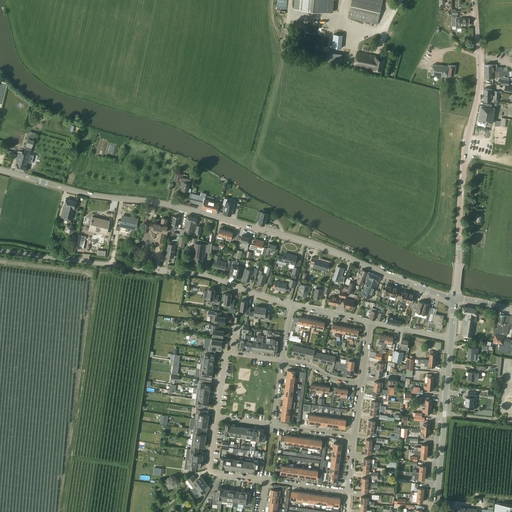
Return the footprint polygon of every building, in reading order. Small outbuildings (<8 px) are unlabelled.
[(332,12),(333,0),(295,0),(295,9),(332,12)] [(351,0),(348,18),(377,25),(383,0),(351,0)] [(469,19),(460,18),(460,19),(458,19),(457,19),(457,28),(461,28),(462,25),(469,25),(469,19)] [(372,70),(382,72),(385,58),(375,56),(357,52),(354,66),(372,70)] [(324,53),(324,62),(341,62),(341,54),(324,53)] [(432,72),(432,75),(450,77),(450,75),(454,75),(456,66),(448,65),(448,66),(433,64),(432,70),(432,72)] [(485,65),(484,65),(484,71),(493,71),(500,71),(500,76),(504,76),(509,77),(509,71),(507,71),(502,71),(502,68),(502,67),(497,67),(497,65),(493,65),(485,65)] [(479,121),(492,123),(495,108),(492,108),(492,105),(484,104),(484,106),(481,106),(479,121)] [(31,148),(31,146),(32,146),(35,136),(29,134),(28,138),(27,138),(27,141),(25,145),(27,145),(26,147),(31,148)] [(29,154),(31,148),(26,147),(24,154),(18,152),(16,160),(17,160),(14,169),(24,171),(27,162),(32,163),(34,155),(29,154)] [(182,177),(181,183),(183,183),(181,190),(191,192),(191,189),(188,188),(190,183),(190,179),(193,180),(195,173),(190,172),(190,175),(190,179),(182,177)] [(224,198),(223,205),(225,205),(223,214),(231,216),(234,204),(227,202),(228,199),(224,198)] [(61,217),(71,220),(74,208),(75,208),(76,201),(65,199),(61,217)] [(204,202),(202,209),(216,213),(219,204),(205,200),(204,200),(204,202)] [(262,212),(258,211),(256,220),(259,220),(259,223),(265,225),(268,213),(262,212)] [(89,230),(105,234),(109,220),(92,216),(89,230)] [(118,220),(115,230),(118,230),(119,231),(120,230),(125,231),(126,227),(129,228),(132,229),(135,229),(137,219),(135,218),(130,218),(122,216),(121,221),(120,221),(118,220)] [(173,216),(171,227),(178,228),(180,218),(173,216)] [(185,230),(194,232),(197,219),(188,216),(185,230)] [(154,222),(152,229),(160,231),(158,241),(162,242),(164,232),(166,232),(168,226),(166,225),(167,219),(162,217),(161,224),(154,222)] [(66,224),(64,230),(69,234),(70,233),(74,230),(72,224),(66,224)] [(217,236),(222,238),(222,236),(225,236),(227,230),(220,228),(217,236)] [(233,232),(227,230),(225,236),(227,237),(226,239),(231,240),(231,238),(233,232)] [(242,235),(240,241),(244,242),(242,247),(247,248),(249,243),(248,243),(249,237),(242,235)] [(251,245),(250,248),(255,250),(255,252),(262,254),(264,248),(262,247),(264,242),(255,239),(253,245),(251,245)] [(166,256),(174,257),(176,245),(168,243),(166,256)] [(210,245),(195,243),(193,254),(195,255),(194,260),(197,260),(197,261),(198,261),(198,260),(203,261),(204,255),(205,254),(205,252),(209,252),(210,245)] [(267,253),(270,254),(271,250),(275,251),(276,245),(269,243),(268,248),(265,247),(262,255),(266,256),(267,253)] [(236,250),(234,257),(240,259),(242,252),(236,250)] [(276,254),(275,259),(278,260),(277,262),(286,265),(286,262),(290,263),(288,267),(293,269),(294,269),(294,267),(295,265),(297,259),(297,256),(290,254),(289,255),(284,254),(283,256),(276,254)] [(225,270),(227,262),(219,260),(221,256),(216,255),(213,266),(225,270)] [(311,258),(310,263),(314,264),(313,266),(327,271),(329,263),(321,260),(321,261),(311,258)] [(238,262),(233,261),(229,275),(233,276),(239,278),(243,267),(237,266),(238,262)] [(261,274),(258,283),(264,285),(267,275),(266,274),(268,267),(265,266),(264,271),(260,270),(259,273),(261,274)] [(338,266),(333,279),(343,283),(345,276),(342,275),(345,268),(338,266)] [(252,276),(253,275),(256,276),(258,269),(254,268),(253,271),(245,269),(242,279),(249,281),(251,275),(252,276)] [(364,280),(365,280),(367,276),(366,276),(367,272),(362,270),(357,282),(362,284),(364,280)] [(380,277),(368,272),(367,276),(365,280),(366,280),(367,278),(368,278),(363,289),(362,289),(359,296),(362,297),(364,294),(372,297),(380,277)] [(343,290),(352,293),(355,284),(350,282),(351,279),(347,278),(343,290)] [(274,289),(285,291),(287,283),(275,281),(274,289)] [(300,286),(299,294),(307,296),(308,292),(308,290),(310,290),(311,286),(301,284),(300,286)] [(381,296),(383,297),(384,294),(390,296),(393,286),(390,285),(387,284),(385,290),(383,289),(381,296)] [(398,287),(395,286),(395,287),(393,286),(390,296),(389,298),(395,300),(397,301),(399,295),(399,294),(397,293),(398,287)] [(214,295),(215,289),(214,289),(214,288),(210,288),(209,289),(209,288),(207,301),(217,303),(218,295),(214,295)] [(315,288),(314,297),(315,298),(314,298),(315,299),(317,299),(318,299),(318,298),(320,299),(321,295),(322,295),(323,290),(315,288)] [(402,296),(399,295),(397,301),(397,302),(400,303),(401,303),(401,304),(401,305),(405,306),(406,302),(409,293),(406,292),(407,291),(403,290),(402,296)] [(222,294),(222,301),(224,301),(224,304),(229,304),(229,307),(234,308),(235,300),(230,299),(231,294),(225,293),(225,294),(222,294)] [(409,303),(409,305),(414,307),(416,300),(413,300),(415,294),(411,293),(409,293),(406,302),(409,303)] [(328,303),(337,305),(339,298),(330,296),(328,303)] [(343,306),(352,308),(354,301),(345,299),(343,306)] [(250,314),(250,311),(251,307),(247,306),(247,301),(241,300),(240,310),(246,311),(245,314),(249,314),(250,314)] [(414,307),(412,314),(420,317),(421,313),(424,303),(418,301),(418,303),(416,308),(414,307)] [(421,313),(420,317),(426,318),(425,322),(428,322),(430,312),(428,312),(430,305),(424,303),(421,313)] [(253,319),(254,317),(259,317),(261,307),(255,306),(254,312),(250,311),(250,314),(249,314),(249,318),(253,319)] [(461,334),(474,335),(478,309),(463,306),(462,312),(465,313),(461,334)] [(266,313),(266,308),(261,307),(259,317),(265,318),(264,321),(269,321),(270,314),(266,313)] [(371,310),(369,318),(376,319),(376,318),(377,318),(380,310),(380,309),(372,308),(371,307),(370,310),(371,310)] [(208,311),(208,315),(213,316),(212,322),(225,323),(226,317),(220,317),(221,312),(213,311),(208,311)] [(427,325),(427,329),(432,330),(432,327),(442,329),(443,324),(442,324),(444,316),(434,314),(433,313),(433,314),(430,313),(428,321),(427,325)] [(510,317),(499,314),(497,326),(498,326),(498,329),(496,328),(495,333),(502,335),(506,336),(507,332),(510,317)] [(387,323),(400,326),(401,319),(388,316),(387,323)] [(184,319),(179,322),(183,327),(187,324),(184,319)] [(209,324),(209,328),(210,329),(211,329),(210,335),(223,337),(224,331),(218,330),(219,326),(212,325),(209,324)] [(351,334),(350,337),(353,338),(353,335),(358,336),(359,330),(352,328),(351,334)] [(290,330),(289,341),(301,342),(302,334),(299,334),(299,336),(292,336),(293,330),(290,330)] [(253,341),(252,351),(258,352),(260,337),(261,337),(261,335),(258,334),(258,337),(257,342),(253,341)] [(380,334),(378,343),(382,344),(381,347),(384,348),(385,344),(387,336),(380,334)] [(241,340),(239,349),(246,350),(248,335),(245,335),(244,340),(241,340)] [(503,344),(504,336),(495,335),(493,343),(498,344),(498,343),(503,344)] [(392,345),(393,337),(387,336),(385,344),(392,345)] [(205,338),(204,348),(208,348),(208,349),(216,350),(216,346),(222,347),(222,341),(210,339),(205,338)] [(266,343),(265,353),(271,353),(273,339),(270,339),(267,338),(266,343)] [(401,345),(400,348),(405,348),(406,349),(408,349),(409,346),(407,346),(408,340),(402,339),(400,345),(401,345)] [(293,345),(291,354),(299,356),(300,347),(293,345)] [(306,357),(308,348),(300,347),(299,356),(306,357)] [(478,354),(478,348),(469,347),(468,350),(467,359),(476,360),(477,353),(478,354)] [(312,359),(312,361),(314,352),(315,350),(308,348),(306,357),(312,359)] [(201,349),(200,358),(202,358),(204,359),(214,360),(214,358),(215,358),(215,355),(210,354),(211,351),(204,350),(201,349)] [(394,351),(392,360),(397,361),(401,362),(402,358),(398,358),(399,351),(394,350),(394,351)] [(312,361),(319,362),(321,353),(314,352),(312,361)] [(321,353),(319,362),(326,364),(328,355),(321,353)] [(334,365),(335,361),(336,356),(328,355),(326,364),(334,365)] [(335,361),(334,365),(336,365),(354,368),(355,361),(353,361),(353,358),(347,357),(346,360),(345,363),(341,363),(341,362),(335,361)] [(334,365),(334,368),(340,368),(339,370),(344,371),(343,376),(350,377),(351,374),(353,374),(354,368),(336,365),(334,365)] [(468,372),(468,379),(475,380),(478,380),(479,369),(484,370),(484,366),(477,366),(476,372),(475,372),(468,372)] [(200,375),(200,378),(207,379),(207,376),(212,376),(212,373),(212,371),(200,369),(200,375)] [(195,380),(194,388),(210,390),(210,387),(211,387),(211,384),(206,384),(207,380),(200,379),(200,381),(195,380)] [(375,381),(374,388),(382,389),(383,383),(375,381)] [(341,396),(340,401),(343,401),(343,400),(345,400),(347,399),(348,389),(342,389),(341,396)] [(421,405),(425,406),(431,407),(432,400),(429,400),(429,397),(422,396),(421,405)] [(465,401),(465,405),(470,405),(469,408),(476,409),(476,406),(473,406),(474,398),(473,398),(473,396),(469,396),(468,397),(466,397),(466,399),(465,401)] [(208,403),(208,400),(196,399),(195,404),(196,404),(196,408),(203,409),(203,405),(208,406),(208,403)] [(422,409),(422,412),(424,413),(426,413),(425,415),(430,415),(430,413),(431,413),(431,407),(425,406),(425,409),(422,409)] [(371,407),(370,414),(376,415),(379,416),(380,414),(380,412),(380,411),(383,412),(383,411),(384,409),(380,409),(377,408),(371,407)] [(204,410),(197,409),(195,419),(208,421),(209,415),(203,414),(204,410)] [(415,417),(414,420),(420,421),(424,421),(424,423),(423,429),(429,429),(430,423),(427,423),(427,420),(424,420),(424,417),(415,417)] [(208,421),(195,419),(194,429),(201,430),(202,426),(207,427),(208,421)] [(201,430),(194,429),(192,439),(205,441),(206,435),(201,434),(201,430)] [(259,430),(258,429),(256,439),(262,440),(261,441),(265,442),(266,435),(263,434),(263,430),(260,429),(259,430)] [(192,439),(191,449),(199,450),(199,446),(204,447),(205,441),(192,439)] [(372,440),(366,439),(365,446),(372,447),(375,447),(379,448),(380,444),(372,444),(372,440)] [(199,450),(191,449),(190,459),(202,461),(203,455),(198,454),(199,450)] [(364,458),(363,465),(377,466),(377,464),(377,463),(374,463),(374,460),(370,459),(364,458)] [(190,459),(188,469),(196,470),(196,466),(202,467),(202,461),(190,459)] [(253,462),(252,472),(254,472),(253,472),(257,473),(258,468),(261,469),(262,461),(259,461),(259,460),(254,460),(253,462)] [(194,475),(188,480),(194,488),(204,480),(201,475),(196,479),(194,475)] [(194,488),(190,491),(196,499),(200,496),(204,493),(206,492),(203,488),(208,485),(204,480),(194,488)] [(214,492),(212,504),(217,505),(217,508),(220,508),(221,501),(222,501),(223,489),(221,489),(221,488),(218,488),(217,492),(214,492)] [(247,492),(245,492),(243,504),(249,505),(249,504),(252,504),(253,497),(250,497),(251,492),(247,492)] [(511,511),(511,505),(495,503),(493,511),(511,511)]
